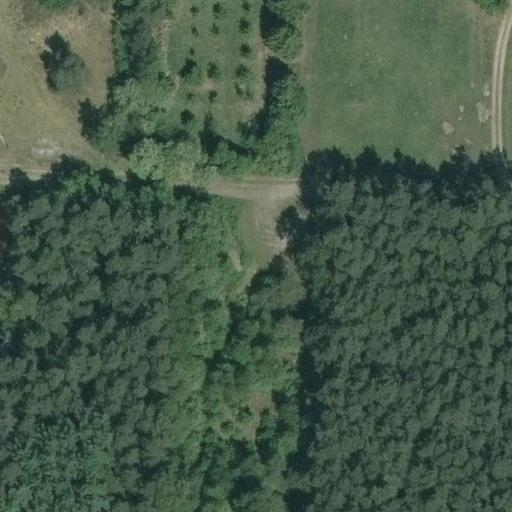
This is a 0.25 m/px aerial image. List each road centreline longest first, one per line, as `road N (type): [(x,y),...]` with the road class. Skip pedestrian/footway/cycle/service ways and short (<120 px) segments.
road 1 (track): [(511,187),(0,183)]
road 2 (track): [(506,187),(503,30),(511,15)]
